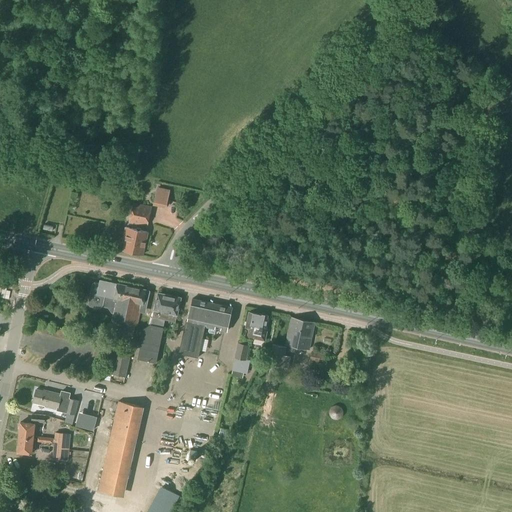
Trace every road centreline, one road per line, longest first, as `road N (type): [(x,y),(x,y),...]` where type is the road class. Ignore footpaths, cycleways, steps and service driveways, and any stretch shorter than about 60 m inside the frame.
road 1 (unclassified): [(167,275),(180,237),(409,0)]
road 2 (primary): [(511,348),(167,275)]
road 3 (residential): [(0,406),(34,247)]
road 4 (primary): [(167,275),(34,247)]
